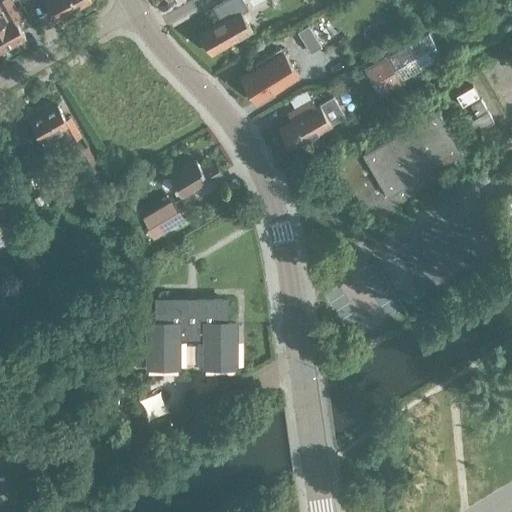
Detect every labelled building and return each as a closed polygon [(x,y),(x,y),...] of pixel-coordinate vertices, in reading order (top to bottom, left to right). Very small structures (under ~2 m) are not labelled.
[(0,0),(0,49),(25,35),(15,17),(20,14),(11,0),(0,0)] [(45,0),(56,18),(88,0),(45,0)] [(232,11),(226,1),(214,7),(222,20),(200,33),(211,52),(252,29),(240,7),(232,11)] [(309,23),(298,30),(311,51),(322,44),(309,23)] [(386,56),(400,80),(442,56),(428,32),(386,56)] [(240,77),(255,100),(298,74),(283,50),(282,51),(280,47),(256,62),(258,66),(240,77)] [(474,85),(473,86),(452,98),(458,109),(480,96),(474,85)] [(301,115),(293,120),(279,128),(291,146),(332,123),(346,116),(334,94),(320,102),(320,101),(316,103),(313,99),(296,108),(301,115)] [(473,118),(489,108),(485,102),(469,111),(473,118)] [(30,120),(47,149),(70,136),(71,140),(82,134),(73,118),(68,121),(58,104),(30,120)] [(363,148),(362,146),(335,162),(370,221),(445,177),(436,163),(462,148),(437,104),(363,148)] [(488,109),(466,122),(472,134),(494,121),(488,109)] [(30,176),(42,171),(35,150),(23,155),(30,176)] [(182,197),(222,172),(215,161),(202,169),(196,159),(169,176),(182,197)] [(171,193),(140,211),(155,236),(186,218),(171,193)] [(511,195),(503,201),(511,215),(511,195)] [(17,218),(6,224),(15,242),(27,236),(17,218)] [(33,254),(26,240),(15,246),(22,260),(33,254)] [(147,321),(148,344),(148,365),(178,365),(178,336),(205,335),(205,365),(235,365),(236,321),(227,321),(226,298),(157,298),(157,321),(147,321)] [(8,456),(59,457),(59,444),(7,443),(8,456)]
